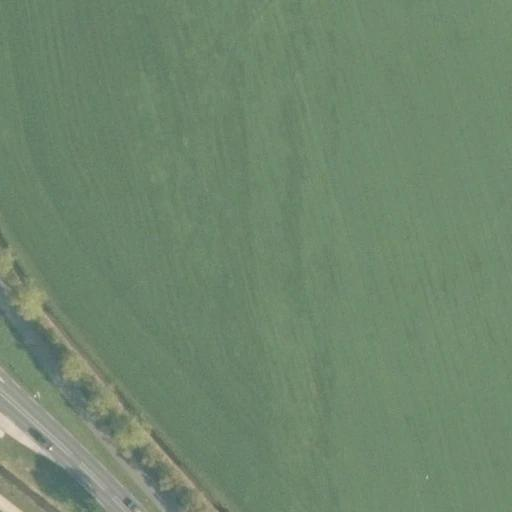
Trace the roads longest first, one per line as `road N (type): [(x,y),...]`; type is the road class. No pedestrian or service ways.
road 1 (unclassified): [(176,511),(79,407),(0,295)]
road 2 (primary): [(125,511),(0,391)]
